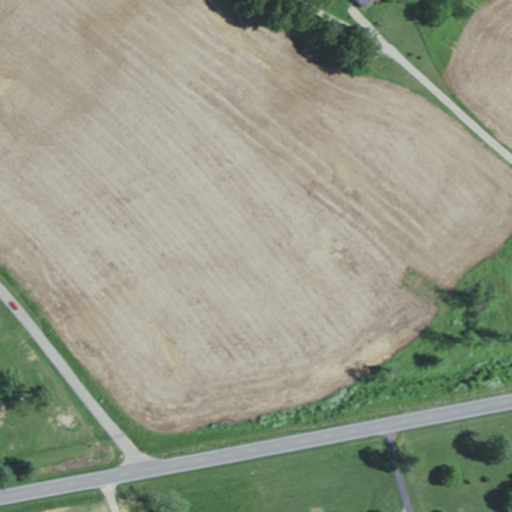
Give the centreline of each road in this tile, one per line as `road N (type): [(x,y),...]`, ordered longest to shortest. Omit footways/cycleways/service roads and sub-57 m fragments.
road 1 (trunk): [(0,497),(511,402)]
road 2 (residential): [(140,472),(0,291)]
